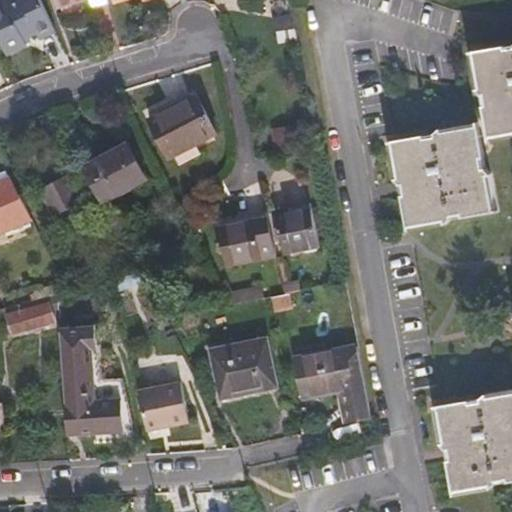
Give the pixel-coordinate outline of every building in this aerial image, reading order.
[(0,0),(0,53),(4,61),(23,53),(21,47),(32,41),(36,47),(51,40),(31,0),(0,0)] [(117,11),(113,0),(64,0),(70,24),(117,11)] [(117,0),(119,9),(146,2),(148,8),(165,3),(164,0),(117,0)] [(511,42),(477,48),(490,124),(493,135),(511,131),(511,42)] [(153,123),(173,165),(222,140),(205,104),(174,118),(171,114),(153,123)] [(396,141),(412,227),(499,211),(483,125),(396,141)] [(296,128),(273,130),(275,154),(299,151),(296,128)] [(129,149),(86,171),(104,207),(148,185),(129,149)] [(0,223),(28,210),(16,184),(11,186),(1,164),(0,164),(0,223)] [(42,193),(57,220),(83,207),(69,179),(42,193)] [(287,220),(297,259),(334,249),(324,211),(287,220)] [(226,236),(236,274),(283,263),(272,225),(226,236)] [(126,295),(150,292),(142,277),(125,287),(126,295)] [(260,292),(227,300),(232,309),(263,301),(260,292)] [(11,312),(17,330),(60,315),(53,298),(11,312)] [(65,332),(67,435),(125,433),(124,404),(94,405),(92,350),(99,349),(99,332),(65,332)] [(210,359),(220,403),(277,389),(268,345),(210,359)] [(334,392),(340,425),(367,421),(353,349),(303,357),(310,396),(334,392)] [(141,392),(147,431),(189,425),(182,387),(141,392)] [(511,394),(446,406),(462,492),(511,483),(511,394)]
